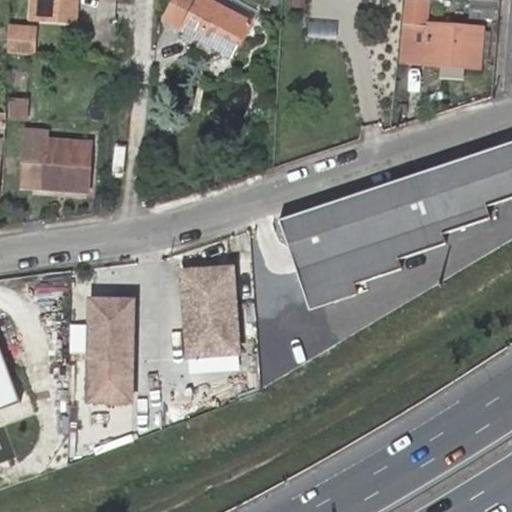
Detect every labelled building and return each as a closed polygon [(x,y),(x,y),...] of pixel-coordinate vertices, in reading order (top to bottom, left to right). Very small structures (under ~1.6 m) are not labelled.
[(79,0),(37,0),(36,14),(78,16),(79,0)] [(249,22),(211,0),(167,0),(165,5),(188,18),(184,25),(203,36),(200,40),(229,55),(249,22)] [(405,1),(402,64),(482,69),(484,31),(430,28),(433,3),(405,1)] [(10,38),(9,58),(34,59),(35,38),(10,38)] [(11,103),(10,124),(29,124),(30,103),(11,103)] [(28,132),(24,192),(84,196),(87,146),(47,144),(48,134),(28,132)] [(511,149),(292,224),(323,314),(373,299),(369,290),(416,272),(412,262),(461,248),(458,236),(504,219),(500,210),(511,206),(511,149)] [(227,270),(178,273),(184,358),(233,354),(227,270)] [(91,300),(90,411),(137,412),(138,301),(91,300)] [(0,419),(13,415),(0,377),(0,419)]
